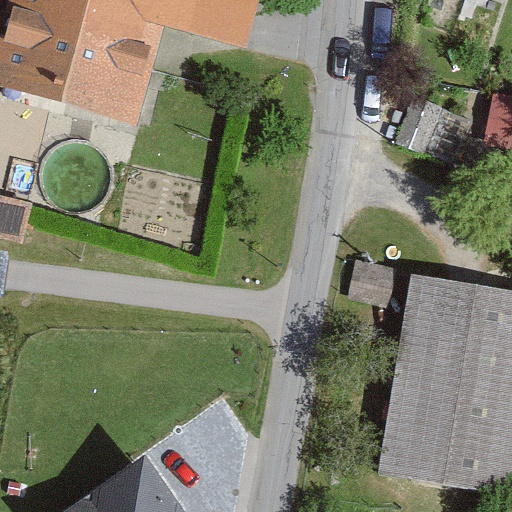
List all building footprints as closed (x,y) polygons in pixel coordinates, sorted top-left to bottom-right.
[(0,0),(0,4),(22,10),(0,92),(144,131),(168,44),(257,69),(275,0),(0,0)] [(22,10),(0,4),(0,92),(22,10)] [(0,195),(0,228),(22,234),(29,202),(0,195)] [(511,296),(418,282),(387,486),(511,504),(511,296)] [(143,452),(52,511),(185,511),(186,509),(143,452)]
